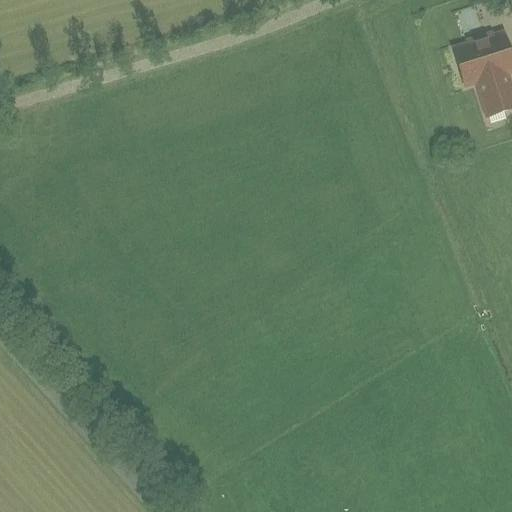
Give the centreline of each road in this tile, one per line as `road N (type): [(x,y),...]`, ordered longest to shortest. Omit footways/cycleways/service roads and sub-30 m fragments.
road 1 (unclassified): [(0,108),(338,0)]
road 2 (unclassified): [(159,511),(0,334)]
